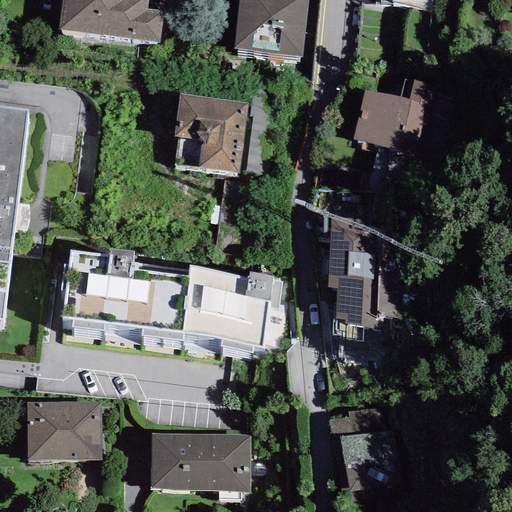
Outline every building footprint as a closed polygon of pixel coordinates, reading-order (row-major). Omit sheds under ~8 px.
[(61,0),(57,35),(159,48),(163,17),(146,15),(147,0),(61,0)] [(309,0),(239,0),(232,47),(301,57),(309,0)] [(409,107),(358,100),(352,152),(454,164),(462,94),(411,88),(409,107)] [(239,177),(247,107),(181,98),(172,169),(239,177)] [(28,123),(0,119),(0,329),(3,330),(28,123)] [(370,230),(317,229),(317,299),(323,299),(323,331),(370,331),(370,321),(390,321),(390,266),(369,260),(370,230)] [(109,284),(70,279),(61,344),(183,359),(188,306),(131,298),(133,283),(110,280),(109,284)] [(190,292),(188,306),(183,359),(260,367),(261,350),(280,351),(285,302),(280,301),(281,286),(273,286),(272,294),(250,292),(249,298),(190,292)] [(100,402),(26,404),(27,462),(101,461),(100,402)] [(389,426),(329,429),(332,505),(393,502),(389,426)] [(251,436),(151,434),(150,490),(249,492),(251,436)]
